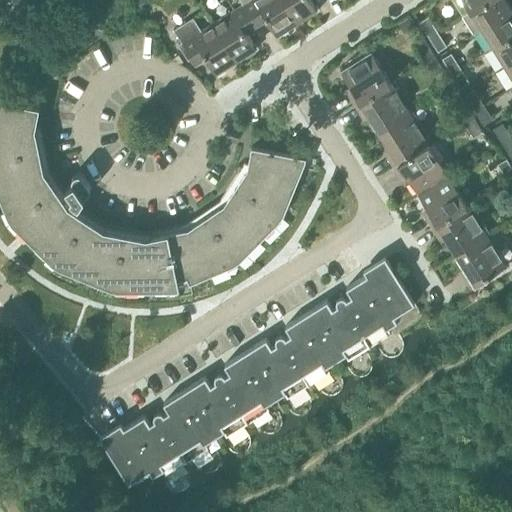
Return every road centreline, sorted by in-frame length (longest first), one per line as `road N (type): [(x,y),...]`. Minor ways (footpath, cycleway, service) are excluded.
road 1 (residential): [(0,289),(75,377),(110,386),(382,211),(287,65)]
road 2 (residential): [(202,108),(177,75),(132,68),(103,85),(88,122),(95,153),(112,172),(142,182),(180,171),(204,132)]
road 3 (residential): [(287,65),(392,0)]
